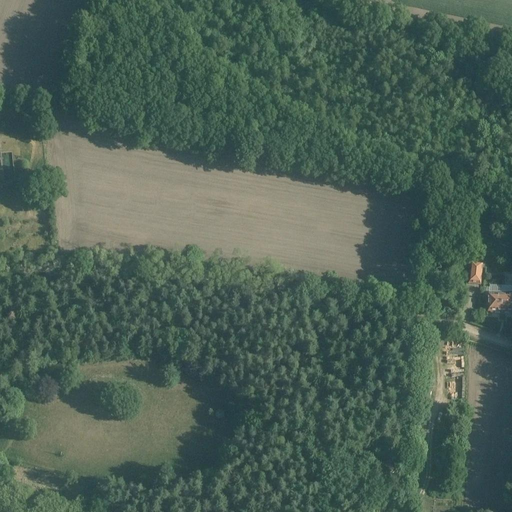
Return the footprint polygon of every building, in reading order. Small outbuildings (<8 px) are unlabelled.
[(490,223),(503,223),(503,207),(491,206),(490,223)] [(470,265),(468,285),(480,286),(482,266),(470,265)] [(485,279),(483,289),(492,290),(491,295),(496,296),(496,294),(500,294),(502,282),(485,279)] [(511,290),(502,290),(502,296),(502,313),(511,312),(511,290)] [(502,296),(489,296),(488,296),(488,313),(502,313),(502,296)] [(426,392),(426,383),(416,382),(415,403),(425,404),(426,397),(431,397),(431,392),(426,392)] [(222,419),(224,416),(223,412),(219,410),(216,411),(214,414),(215,418),(218,419),(222,419)] [(424,448),(423,442),(412,445),(413,449),(417,448),(418,450),(424,448)]
